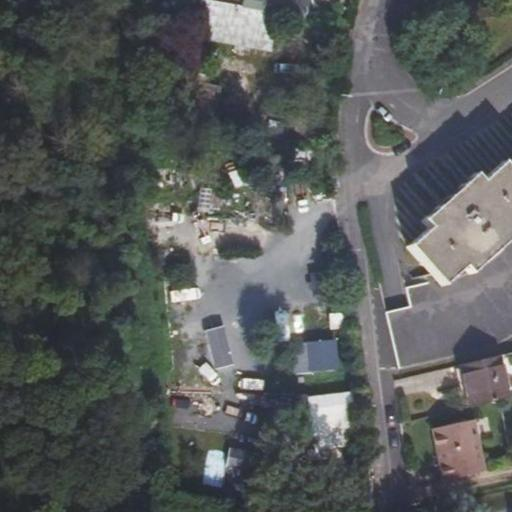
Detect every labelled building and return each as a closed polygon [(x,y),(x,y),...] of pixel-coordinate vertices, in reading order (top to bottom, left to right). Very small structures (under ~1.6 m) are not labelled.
[(291,0),(245,0),(245,2),(289,11),(291,0)] [(276,32),(280,13),(242,5),(242,9),(207,2),(202,26),(210,28),(256,37),(257,28),(276,32)] [(201,34),(253,46),(274,43),(274,40),(276,32),(257,28),(256,37),(210,28),(202,26),(201,34)] [(186,124),(210,128),(220,88),(195,83),(186,124)] [(325,98),(276,88),(273,101),(322,111),(325,98)] [(510,163),(492,176),(496,181),(511,199),(511,146),(507,151),(510,163)] [(403,230),(381,247),(419,287),(439,268),(446,274),(497,230),(491,222),(511,204),(511,199),(496,181),(478,161),(455,183),(449,177),(397,221),(403,230)] [(311,339),(311,370),(336,370),(335,339),(311,339)] [(494,358),(450,369),(458,411),(505,401),(494,358)] [(347,392),(309,393),(310,457),(348,456),(347,392)] [(446,424),(424,429),(437,484),(483,475),(469,419),(446,424)] [(229,462),(227,502),(245,502),(247,463),(229,462)]
